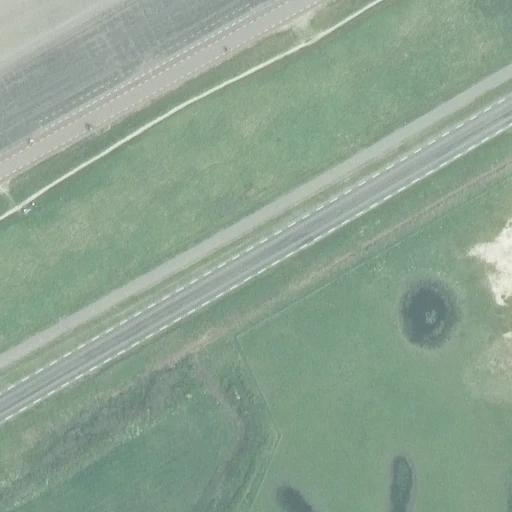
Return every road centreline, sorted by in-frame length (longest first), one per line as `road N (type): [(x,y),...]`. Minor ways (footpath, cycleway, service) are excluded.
road 1 (secondary): [(0,407),(511,109)]
road 2 (unclassified): [(300,0),(0,175)]
